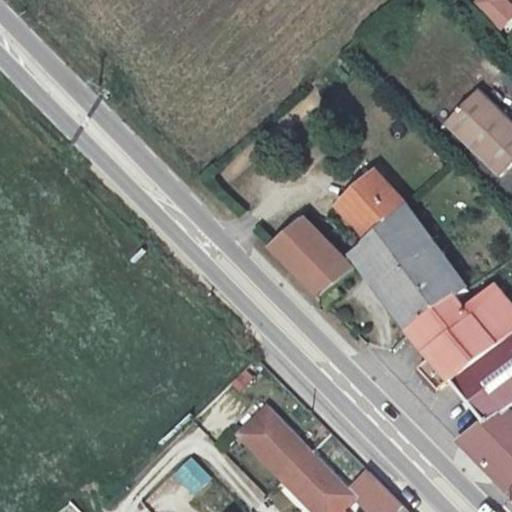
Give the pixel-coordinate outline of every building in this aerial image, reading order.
[(501,30),(511,19),(511,0),(477,0),(475,3),(501,30)] [(511,170),(511,121),(484,94),(448,131),(502,181),(511,170)] [(354,240),(402,198),(371,165),(333,199),(347,214),(340,222),(354,240)] [(461,280),(402,198),(354,240),(339,253),(347,262),(354,256),(403,322),(453,289),(463,282),(461,280)] [(347,262),(339,253),(296,211),(262,239),(312,291),(347,262)] [(457,294),(453,289),(403,322),(479,414),(511,391),(511,296),(494,274),(466,295),(463,291),(457,294)] [(511,391),(479,414),(451,433),(511,494),(511,391)] [(273,397),(244,426),(327,511),(334,511),(360,487),(273,397)] [(171,476),(192,498),(212,479),(191,457),(171,476)] [(376,503),(389,490),(372,474),(360,487),(361,488),(376,503)] [(376,503),(384,511),(385,511),(399,500),(389,490),(376,503)] [(385,511),(410,511),(399,500),(385,511)]
